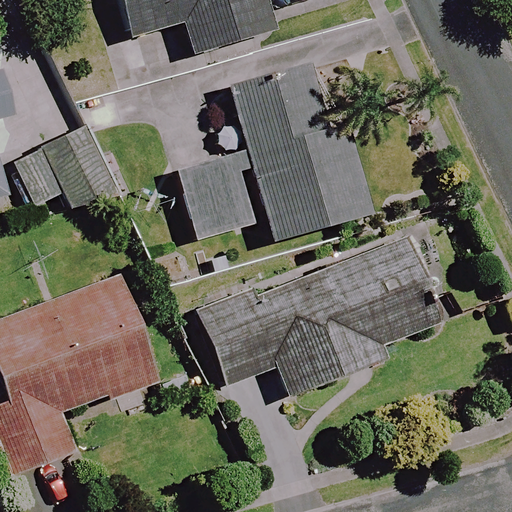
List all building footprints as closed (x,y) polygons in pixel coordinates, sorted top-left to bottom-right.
[(247,0),(102,0),(115,44),(169,29),(178,60),(258,37),(251,13),(247,0)] [(319,142),(297,67),(212,92),(233,163),(199,173),(164,184),(183,247),(252,227),(258,247),(352,219),(330,146),(329,139),(319,142)] [(67,124),(43,82),(17,96),(42,139),(67,124)] [(98,201),(73,138),(3,167),(21,213),(47,203),(53,219),(98,201)] [(420,333),(387,247),(185,324),(211,394),(241,383),(262,375),(272,403),(361,369),(374,364),(370,352),(420,333)] [(142,389),(110,283),(0,316),(0,478),(30,469),(61,460),(49,417),(142,389)]
